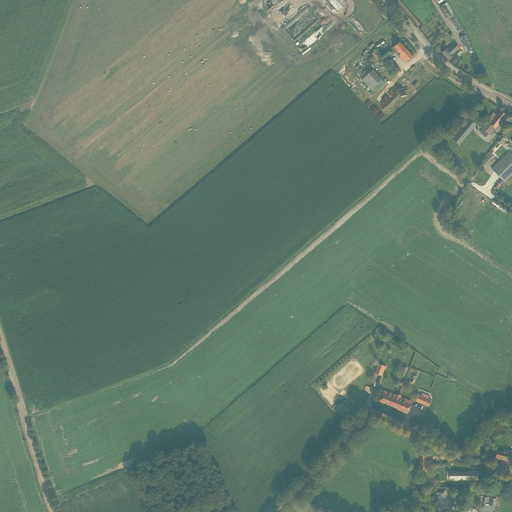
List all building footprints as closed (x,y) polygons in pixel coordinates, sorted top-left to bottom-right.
[(328,0),(338,11),(347,3),(343,0),(328,0)] [(462,28),(455,17),(450,20),(457,31),(462,28)] [(476,56),(465,34),(459,38),(466,52),(467,52),(472,58),(476,56)] [(400,56),(405,63),(413,56),(400,41),(394,47),(393,47),(385,54),(388,58),(394,53),(392,52),(395,49),(399,54),(398,56),(399,57),(400,56)] [(448,50),(447,48),(442,52),(449,60),(453,56),(454,57),(460,51),(459,49),(455,44),(448,50)] [(382,57),(375,50),(371,54),(377,61),(382,57)] [(381,79),(373,69),(369,66),(361,74),(365,77),(362,80),(373,92),(384,82),(381,79)] [(493,112),(480,128),(489,136),(506,115),(501,110),(497,115),(493,112)] [(466,115),(449,136),(459,145),(476,124),(466,115)] [(492,169),(505,182),(511,174),(511,155),(502,146),(492,155),(499,161),(492,169)] [(454,167),(461,173),(464,169),(457,163),(454,167)] [(486,178),(487,178),(486,177),(486,176),(486,175),(486,174),(485,174),(485,173),(484,172),(483,172),(482,172),(481,171),(480,171),(479,172),(478,172),(477,172),(477,173),(476,173),(476,174),(475,174),(475,175),(475,176),(474,176),(474,177),(474,178),(474,179),(475,180),(475,181),(476,182),(477,183),(478,183),(479,183),(479,184),(480,184),(481,184),(482,183),(483,183),(484,183),(484,182),(485,182),(485,181),(486,181),(486,180),(486,179),(486,178)] [(374,373),(382,376),(386,366),(378,363),(374,373)] [(393,407),(399,394),(396,393),(395,395),(384,391),(379,401),(393,407)] [(407,413),(412,402),(400,397),(401,395),(399,394),(393,407),(407,413)] [(418,402),(428,406),(431,400),(421,395),(418,402)] [(335,408),(345,417),(352,409),(342,400),(335,408)] [(495,458),(511,462),(511,451),(511,453),(497,450),(495,458)] [(478,480),(478,471),(449,471),(449,480),(478,480)] [(446,490),(437,492),(441,509),(450,506),(446,490)] [(495,506),(496,498),(486,497),(485,497),(483,509),(494,511),(494,510),(495,506)]
